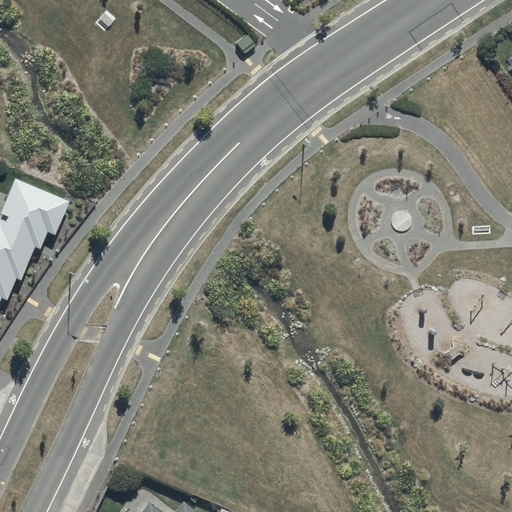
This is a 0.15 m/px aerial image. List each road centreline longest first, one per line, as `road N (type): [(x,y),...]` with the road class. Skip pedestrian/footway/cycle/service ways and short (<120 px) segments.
road 1 (tertiary): [(172,215),(279,109),(435,0)]
road 2 (tertiary): [(172,215),(41,511)]
road 3 (tertiary): [(0,463),(68,321),(115,256),(172,215)]
